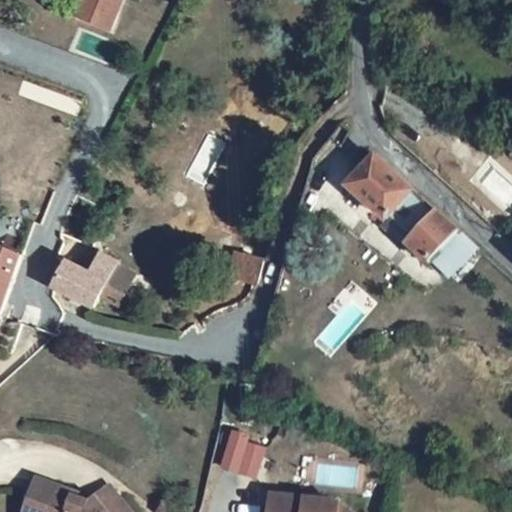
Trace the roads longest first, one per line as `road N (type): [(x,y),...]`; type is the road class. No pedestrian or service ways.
road 1 (residential): [(375,106),(350,147),(270,374),(93,344),(72,333),(52,258),(0,243)]
road 2 (unclassified): [(511,258),(375,106)]
